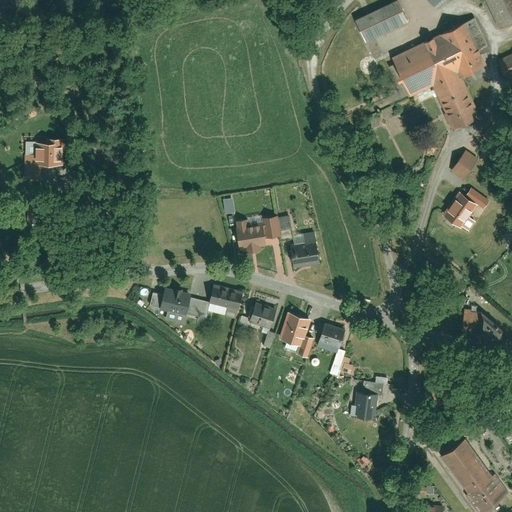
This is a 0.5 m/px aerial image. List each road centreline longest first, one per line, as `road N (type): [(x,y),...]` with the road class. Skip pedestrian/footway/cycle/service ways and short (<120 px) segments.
road 1 (residential): [(0,291),(218,267),(392,322)]
road 2 (residential): [(349,0),(322,35),(312,80),(328,132),(383,236),(394,281),(392,322)]
